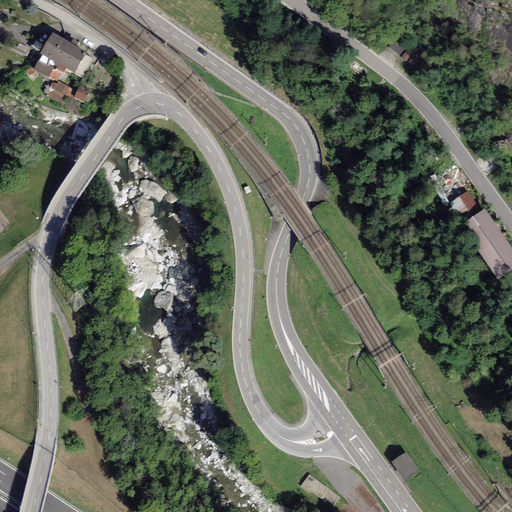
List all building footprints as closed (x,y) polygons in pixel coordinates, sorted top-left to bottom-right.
[(69,42),(52,32),(40,53),(42,55),(33,69),(48,78),(54,68),(57,63),(69,42)] [(85,55),(86,53),(69,42),(57,63),(54,68),(64,73),(66,69),(82,78),(93,60),(85,55)] [(68,87),(58,81),(56,84),(53,83),(46,96),(60,103),(64,95),(68,87)] [(77,92),(74,98),(84,102),(90,90),(80,85),(77,92)] [(77,92),(68,87),(64,95),(73,99),(74,98),(77,92)] [(481,210),(469,197),(455,209),(467,222),(481,210)] [(511,281),(511,249),(491,218),(469,233),(505,286),(511,281)] [(424,476),(410,455),(395,465),(409,486),(424,476)]
